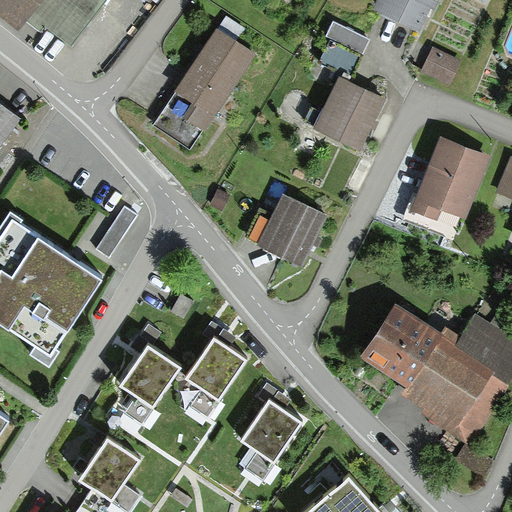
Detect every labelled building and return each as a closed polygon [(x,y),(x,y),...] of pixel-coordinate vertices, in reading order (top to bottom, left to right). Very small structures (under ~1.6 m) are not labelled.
[(0,0),(0,12),(9,20),(21,5),(65,41),(97,0),(0,0)] [(424,0),(373,0),(369,9),(410,29),(424,0)] [(355,53),(363,38),(329,21),(322,36),(355,53)] [(186,147),(245,55),(208,31),(149,123),(186,147)] [(446,80),(453,61),(428,51),(421,70),(446,80)] [(313,127),(349,145),(372,100),(336,82),(313,127)] [(0,138),(20,111),(0,96),(0,138)] [(481,156),(437,139),(410,209),(430,217),(434,207),(458,216),(481,156)] [(511,162),(506,160),(493,188),(511,197),(511,162)] [(207,204),(217,209),(223,197),(213,192),(207,204)] [(315,218),(277,199),(256,241),(293,260),(315,218)] [(141,216),(130,208),(100,250),(112,258),(141,216)] [(98,277),(9,221),(0,234),(0,322),(49,354),(98,277)] [(186,318),(195,299),(183,293),(173,312),(186,318)] [(399,393),(463,436),(511,362),(511,344),(470,317),(447,351),(383,309),(355,351),(405,384),(399,393)] [(246,362),(216,340),(187,380),(200,389),(187,406),(205,419),(246,362)] [(177,369),(147,347),(120,385),(133,395),(122,411),(139,423),(177,369)] [(259,478),(302,422),(275,401),(246,439),(258,449),(244,467),(259,478)] [(0,405),(0,438),(15,415),(0,405)] [(142,455),(110,434),(82,477),(129,508),(140,491),(125,481),(142,455)] [(388,511),(358,477),(317,511),(388,511)]
